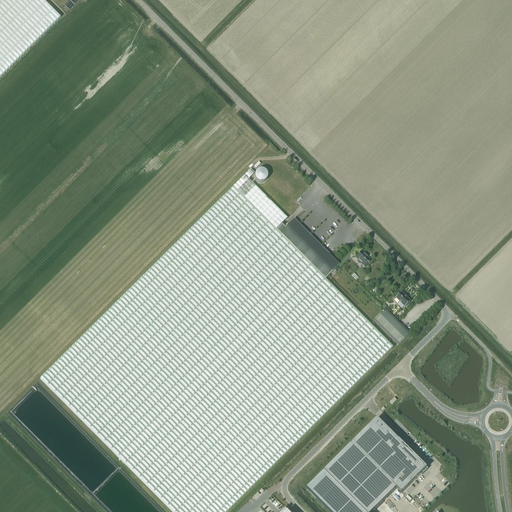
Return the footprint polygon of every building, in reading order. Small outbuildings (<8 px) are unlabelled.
[(0,0),(0,78),(60,18),(42,0),(0,0)] [(91,328),(40,379),(115,455),(172,511),(226,511),(315,424),(392,347),(325,279),(339,265),(323,248),(294,219),(284,229),(281,225),(287,219),(248,180),(248,179),(254,174),(251,170),(250,170),(245,176),(233,187),(191,229),(145,275),(91,328)] [(266,173),(265,172),(264,171),(263,170),(261,170),(260,170),(259,170),(258,171),(257,171),(257,172),(256,173),(255,173),(255,174),(254,176),(254,177),(254,178),(255,179),(255,180),(256,181),(257,181),(257,182),(258,183),(259,183),(261,183),(262,183),(263,183),(264,182),(265,182),(265,181),(266,180),(267,179),(267,178),(267,177),(267,176),(267,175),(267,174),(266,173)] [(357,261),(357,262),(359,264),(360,264),(361,263),(365,266),(370,261),(370,260),(370,259),(368,258),(367,258),(361,252),(355,257),(358,260),(357,261)] [(396,298),(399,302),(397,304),(402,309),(404,307),(405,307),(411,302),(404,294),(402,292),(401,293),(400,292),(398,295),(399,295),(396,298)] [(385,310),(373,321),(398,346),(409,334),(385,310)] [(324,472),(306,489),(328,511),(373,511),(397,489),(402,493),(427,468),(421,462),(420,463),(418,461),(419,460),(377,419),(324,472)]
